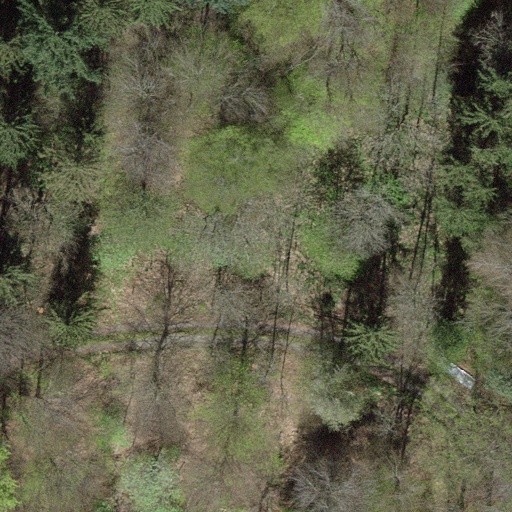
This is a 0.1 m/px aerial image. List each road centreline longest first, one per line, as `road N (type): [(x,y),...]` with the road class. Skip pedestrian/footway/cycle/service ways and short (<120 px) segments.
road 1 (track): [(511,490),(446,385),(322,347),(139,333),(0,343)]
road 2 (track): [(204,0),(0,84)]
